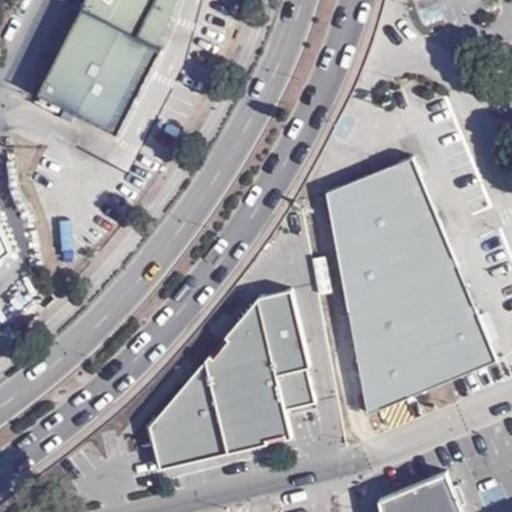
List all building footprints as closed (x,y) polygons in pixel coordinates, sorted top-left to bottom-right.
[(86,0),(40,91),(67,104),(121,131),(164,47),(160,45),(161,42),(169,26),(174,12),(178,0),(86,0)] [(416,157),(332,190),(372,411),(500,360),(416,157)] [(0,218),(0,259),(14,249),(0,218)] [(315,373),(293,287),(262,294),(151,425),(162,472),(294,440),(287,411),(316,404),(308,375),(315,373)] [(467,511),(450,470),(383,498),(385,511),(467,511)]
